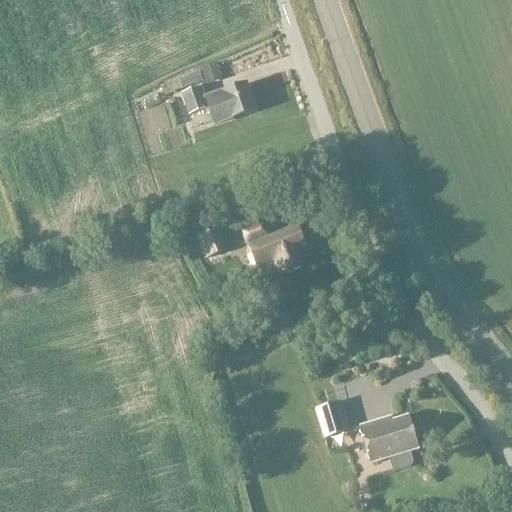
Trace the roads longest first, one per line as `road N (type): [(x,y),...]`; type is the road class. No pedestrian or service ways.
road 1 (residential): [(511,470),(480,410),(383,279),(284,16)]
road 2 (unclassified): [(511,384),(423,267),(322,0)]
